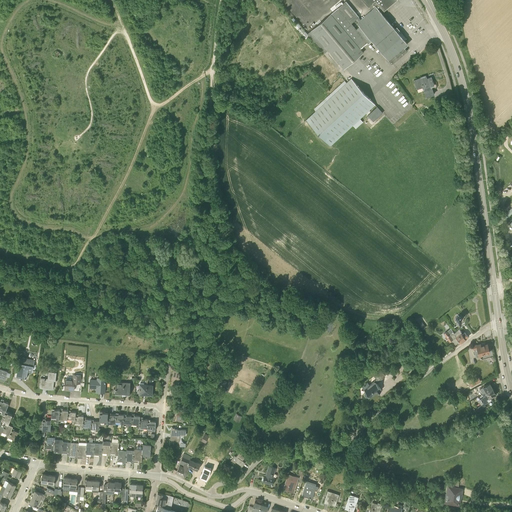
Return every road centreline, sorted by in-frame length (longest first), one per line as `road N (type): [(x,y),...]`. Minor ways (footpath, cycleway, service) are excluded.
road 1 (unclassified): [(162,407),(175,337),(212,240),(203,180),(221,0)]
road 2 (residential): [(211,495),(275,451),(343,443),(481,331),(499,325)]
road 3 (secondary): [(494,290),(463,88),(427,2)]
road 4 (track): [(92,238),(154,107),(213,67)]
road 5 (residential): [(162,407),(0,388)]
road 6 (residential): [(156,475),(35,463)]
